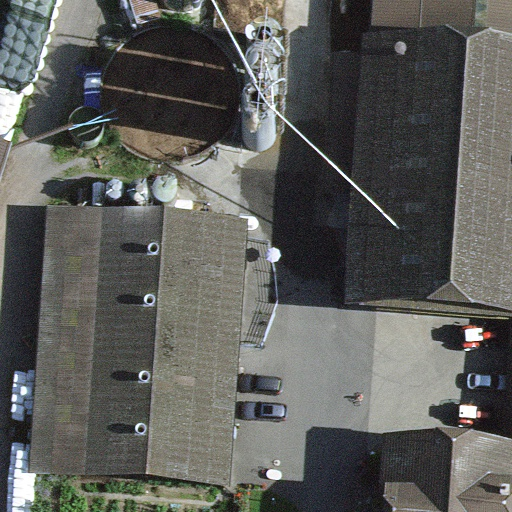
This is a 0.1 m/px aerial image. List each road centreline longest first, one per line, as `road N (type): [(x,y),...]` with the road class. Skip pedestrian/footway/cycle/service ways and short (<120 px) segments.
road 1 (unknown): [(0,511),(7,283),(36,105),(76,0)]
road 2 (unknown): [(311,0),(304,282),(327,400),(330,511)]
